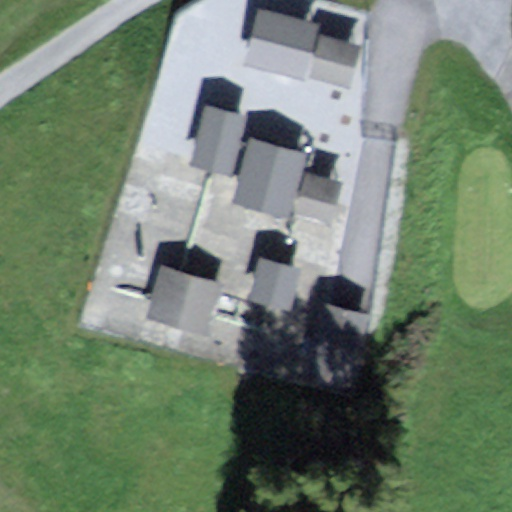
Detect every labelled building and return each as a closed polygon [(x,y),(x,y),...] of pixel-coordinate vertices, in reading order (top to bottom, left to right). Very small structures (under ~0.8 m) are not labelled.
[(315,18),(258,2),(243,55),(300,71),(315,18)] [(359,40),(319,28),(307,67),(347,79),(359,40)] [(245,110),(199,100),(186,156),(232,167),(245,110)] [(304,147),(248,130),(229,196),(284,213),(304,147)] [(336,188),(309,181),(300,212),(328,219),(336,188)] [(297,262),(254,253),(246,291),(289,300),(297,262)] [(210,267),(169,255),(155,302),(152,313),(194,325),(210,267)] [(359,314),(322,305),(307,367),(344,376),(359,314)]
